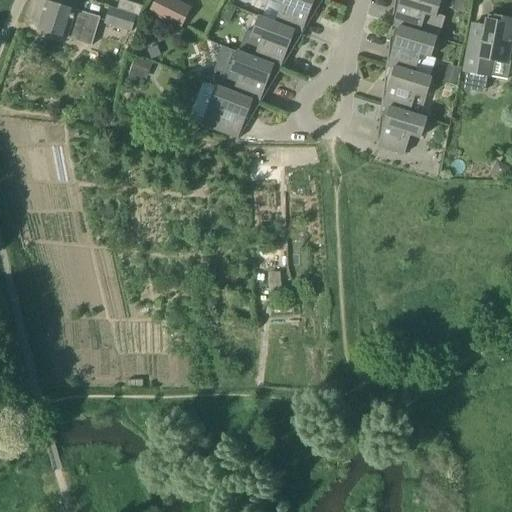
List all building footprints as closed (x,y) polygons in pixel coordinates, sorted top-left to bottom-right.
[(136,16),(139,5),(121,0),(120,0),(117,10),(136,16)] [(180,28),(191,7),(175,0),(154,0),(147,15),(166,24),(168,22),(180,28)] [(323,0),(275,0),(283,3),(275,23),(258,16),(257,17),(302,34),(303,33),(302,32),(301,32),(304,23),(305,24),(309,13),(317,16),(317,15),(313,13),(318,0),(322,0),(323,0)] [(392,23),(391,25),(437,39),(438,38),(420,33),(426,12),(437,15),(441,0),(396,0),(396,1),(392,0),(391,1),(399,4),(396,14),(397,15),(394,24),(393,23),(392,23)] [(83,29),(95,33),(100,18),(76,10),(47,1),(38,30),(67,39),(67,38),(79,42),(83,29)] [(117,10),(109,8),(104,23),(131,32),(136,16),(117,10)] [(508,61),(511,38),(511,19),(488,15),(486,27),(473,24),(464,71),(508,79),(511,61),(508,61)] [(302,35),(302,34),(257,17),(251,33),(262,38),(254,58),(236,51),(236,52),(281,69),(282,68),(281,67),(280,67),(283,58),(284,58),(288,48),(296,51),(296,50),(292,48),(298,33),(302,35)] [(432,56),(437,39),(391,25),(396,27),(391,42),(387,40),(386,42),(394,44),(391,55),(392,55),(389,64),(387,63),(386,65),(432,79),(433,78),(415,73),(421,52),(432,56)] [(222,73),(216,86),(215,86),(260,104),(261,103),(259,102),(262,93),(263,93),(267,83),(275,86),(275,84),(271,83),(277,68),(281,70),(281,69),(236,52),(230,68),(231,69),(228,76),(222,73)] [(136,58),(127,80),(145,87),(153,65),(136,58)] [(381,104),(381,105),(427,119),(421,117),(432,79),(386,65),(387,66),(391,67),(386,82),(382,81),(381,82),(389,84),(386,95),(387,95),(384,104),(381,104)] [(447,66),(443,81),(455,85),(460,70),(447,66)] [(260,104),(215,86),(209,103),(210,103),(201,124),(238,139),(240,137),(237,136),(241,127),(242,128),(246,117),(253,120),(254,119),(250,117),(255,103),(260,104)] [(422,136),(427,119),(381,105),(381,106),(386,107),(381,122),(377,121),(376,122),(384,125),(381,135),(382,135),(379,145),(378,144),(376,144),(376,147),(377,147),(377,146),(404,155),(411,133),(422,136)] [(494,166),(490,175),(502,181),(509,168),(500,164),(494,166)]
